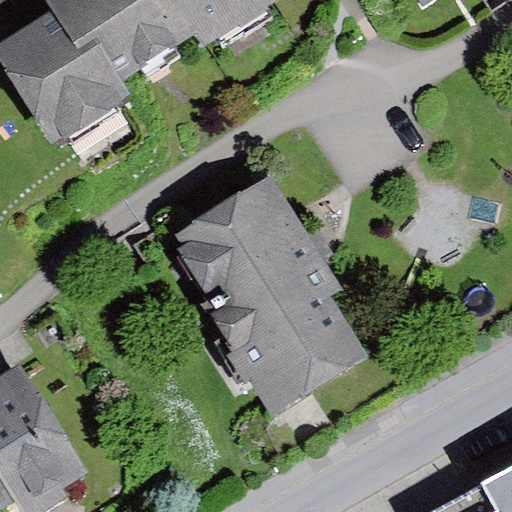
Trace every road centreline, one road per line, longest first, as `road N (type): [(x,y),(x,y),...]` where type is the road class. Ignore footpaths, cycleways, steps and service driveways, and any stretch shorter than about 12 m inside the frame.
road 1 (residential): [(0,313),(334,84),(420,77),(511,16)]
road 2 (residential): [(511,362),(268,511)]
